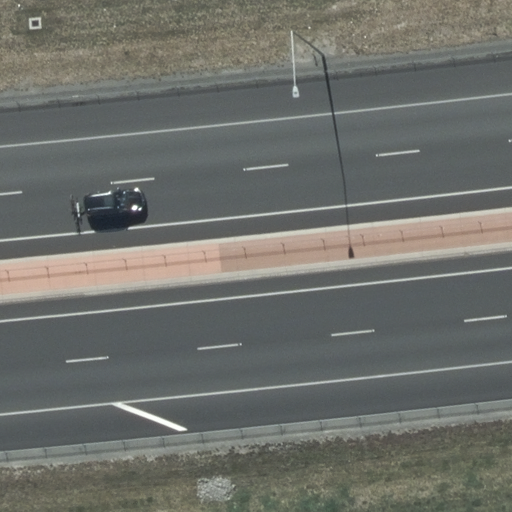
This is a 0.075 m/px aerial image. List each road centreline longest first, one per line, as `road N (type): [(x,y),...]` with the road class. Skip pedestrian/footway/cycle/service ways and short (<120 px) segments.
road 1 (motorway): [(0,193),(511,139)]
road 2 (motorway): [(511,314),(0,366)]
